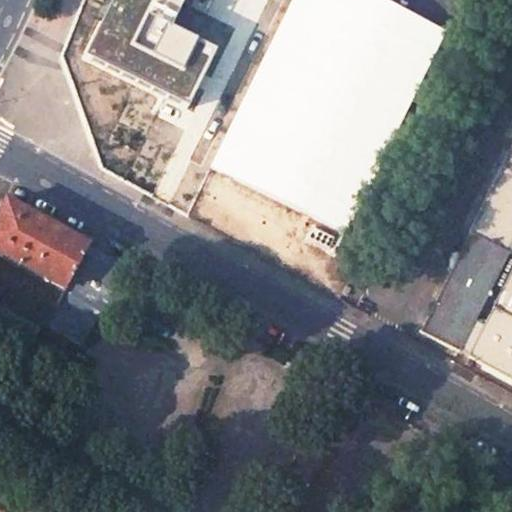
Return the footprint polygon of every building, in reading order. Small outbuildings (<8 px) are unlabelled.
[(109,0),(79,62),(184,113),(216,47),(173,26),(185,0),(109,0)] [(437,31),(375,0),(285,0),(203,167),(341,239),(437,31)] [(511,146),(460,253),(450,248),(445,269),(443,272),(448,275),(419,332),(459,352),(460,350),(464,342),(511,245),(511,146)] [(137,273),(4,201),(0,211),(0,332),(32,349),(44,326),(67,340),(82,347),(101,311),(114,317),(137,273)] [(511,245),(464,342),(460,350),(467,354),(465,357),(511,382),(511,245)]
